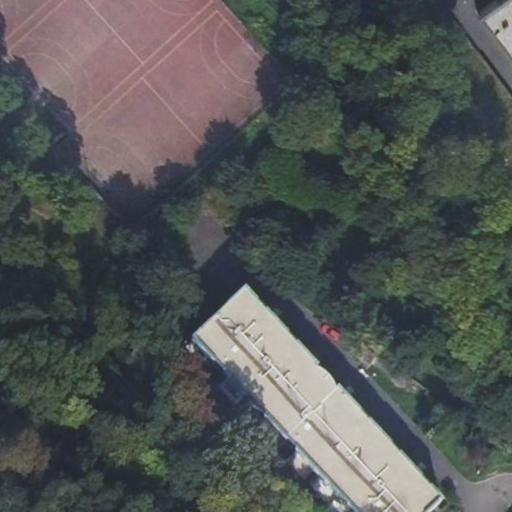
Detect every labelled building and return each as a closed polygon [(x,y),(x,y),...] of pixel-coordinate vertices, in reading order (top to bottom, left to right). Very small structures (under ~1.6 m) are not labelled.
[(511,0),(490,0),(476,11),(511,58),(511,0)] [(255,305),(244,293),(192,342),(244,398),(246,396),(248,395),(267,415),(266,417),(264,419),(327,487),(329,485),(331,483),(350,504),(348,505),(346,507),(350,511),(426,511),(438,501),(430,492),(424,497),(415,487),(421,482),(399,459),(393,464),(384,455),(390,449),(368,426),(362,431),(354,422),(359,416),(337,392),(335,394),(331,398),(312,377),(315,373),(317,372),(296,348),(290,354),(280,343),(286,338),(265,316),(259,321),(249,311),(255,305)] [(265,316),(255,305),(249,311),(259,321),(265,316)] [(296,348),(286,338),(280,343),(290,354),(296,348)] [(322,377),(315,373),(312,377),(331,398),(335,394),(332,388),(328,382),(322,377)] [(259,413),(266,417),(267,415),(248,395),(246,396),(247,397),(250,403),(254,409),(259,413)] [(368,426),(359,416),(354,422),(362,431),(368,426)] [(399,459),(390,449),(384,455),(393,464),(399,459)] [(430,492),(421,482),(415,487),(424,497),(430,492)] [(350,504),(331,483),(329,485),(333,492),(337,498),(343,502),(348,505),(350,504)]
